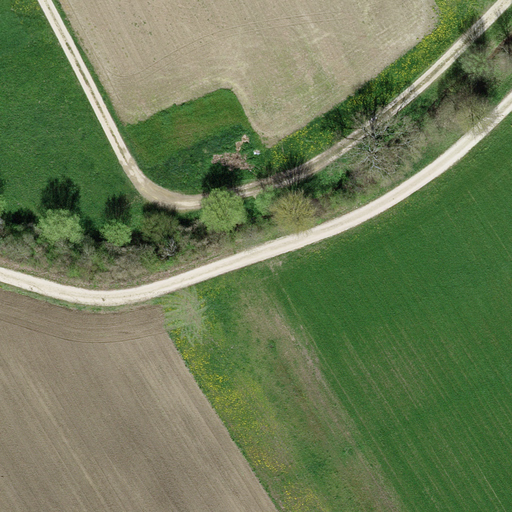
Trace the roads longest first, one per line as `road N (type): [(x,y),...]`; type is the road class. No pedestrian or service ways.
road 1 (track): [(505,0),(384,114),(296,175),(193,203),(148,195),(45,0)]
road 2 (track): [(0,273),(86,296),(202,278),(348,217),(438,163),(511,94)]
